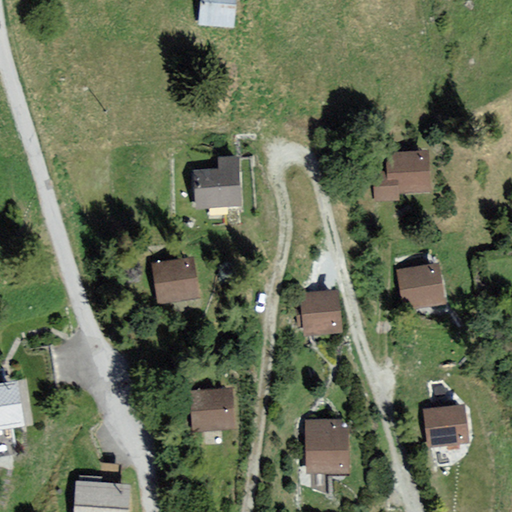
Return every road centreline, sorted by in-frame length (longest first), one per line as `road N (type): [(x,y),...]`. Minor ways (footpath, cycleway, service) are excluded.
road 1 (residential): [(250,511),(286,250),(282,169),(299,162),(322,182),(362,350),(416,511)]
road 2 (residential): [(0,35),(77,296),(129,420),(150,511)]
